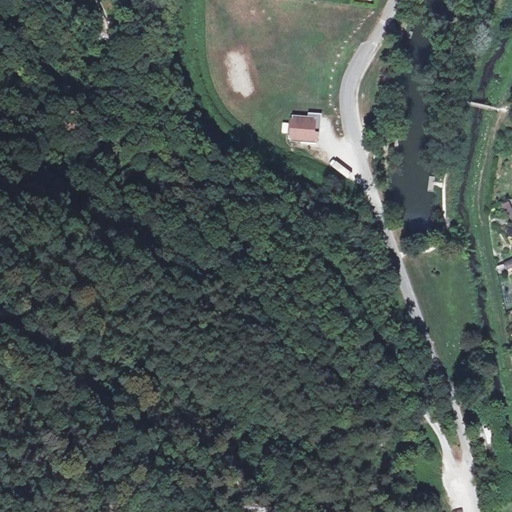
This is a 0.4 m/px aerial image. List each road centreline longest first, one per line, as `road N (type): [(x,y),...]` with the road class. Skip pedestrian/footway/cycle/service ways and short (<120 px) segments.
road 1 (track): [(80,0),(116,38),(190,167),(286,231),(472,483)]
road 2 (unclassified): [(478,511),(463,445),(349,109),(352,74),(372,47)]
